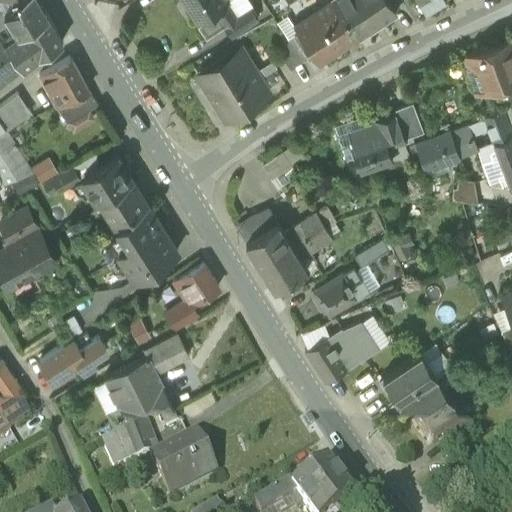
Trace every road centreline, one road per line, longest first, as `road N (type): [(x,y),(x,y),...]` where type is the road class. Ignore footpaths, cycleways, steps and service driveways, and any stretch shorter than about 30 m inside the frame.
road 1 (tertiary): [(388,511),(176,182)]
road 2 (residential): [(176,182),(341,86),(511,1)]
road 3 (residential): [(0,333),(64,438),(93,511)]
road 4 (tertiary): [(176,182),(83,33)]
